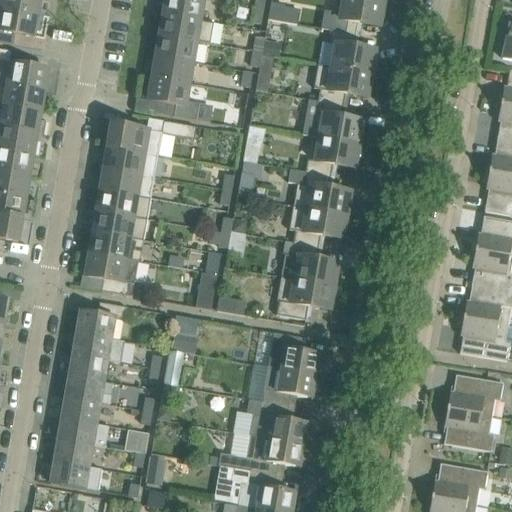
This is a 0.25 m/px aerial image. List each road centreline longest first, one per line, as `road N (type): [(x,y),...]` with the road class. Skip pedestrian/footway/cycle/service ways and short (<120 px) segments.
road 1 (unclassified): [(419,354),(482,0)]
road 2 (unclassified): [(444,0),(382,347)]
road 3 (residential): [(50,286),(79,95),(103,0)]
road 4 (residential): [(9,511),(50,286)]
road 5 (unclassified): [(382,347),(354,511)]
road 6 (unclassified): [(394,511),(419,354)]
